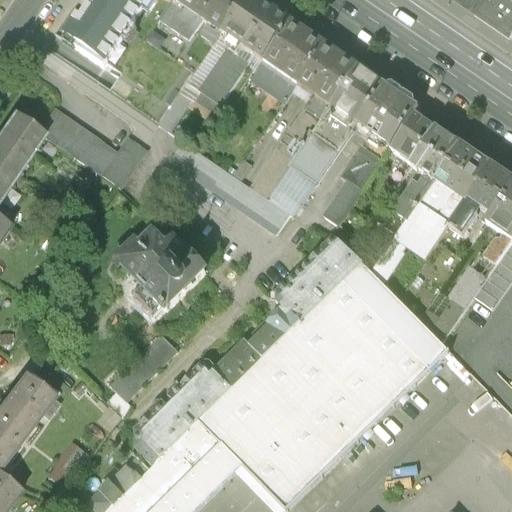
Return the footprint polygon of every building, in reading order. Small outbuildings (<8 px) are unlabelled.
[(171,6),(175,0),(101,0),(67,50),(109,80),(164,1),(171,6)] [(248,0),(176,0),(174,3),(205,24),(209,27),(223,36),(248,0)] [(250,0),(248,0),(223,36),(236,45),(257,59),(266,65),(291,28),(284,23),(254,2),(250,0)] [(452,0),(478,17),(489,0),(452,0)] [(511,0),(489,0),(478,17),(511,40),(511,0)] [(205,24),(174,3),(160,25),(190,45),(205,24)] [(209,27),(200,39),(215,49),(223,36),(209,27)] [(323,50),(291,28),(266,65),(298,88),(323,50)] [(196,109),(203,99),(200,97),(236,45),(223,36),(215,49),(208,58),(184,93),(180,99),(196,109)] [(257,59),(236,45),(200,97),(203,99),(221,111),(257,59)] [(358,74),(323,50),(298,88),(315,99),(332,111),(358,74)] [(266,65),(252,85),(284,107),(298,88),(266,65)] [(385,92),(358,74),(332,111),(359,130),(385,92)] [(159,76),(133,113),(158,131),(180,99),(184,93),(159,76)] [(419,116),(385,92),(359,130),(372,138),(392,152),(397,155),(418,124),(415,122),(419,116)] [(313,139),(332,111),(315,99),(251,193),(268,205),(313,139)] [(123,189),(146,151),(125,138),(118,151),(51,110),(35,135),(123,189)] [(0,142),(0,207),(45,142),(15,121),(0,142)] [(437,137),(418,124),(397,155),(415,168),(437,137)] [(459,153),(437,137),(415,168),(413,172),(426,180),(436,187),(459,153)] [(372,138),(342,182),(348,186),(362,196),(392,152),(372,138)] [(313,139),(268,205),(290,219),(294,223),(339,157),(313,139)] [(276,240),(290,219),(268,205),(251,193),(183,146),(169,166),(276,240)] [(491,175),(459,153),(436,187),(467,209),(491,175)] [(511,194),(511,189),(491,175),(467,209),(481,219),(491,225),(511,194)] [(414,186),(392,218),(408,228),(420,210),(436,187),(426,180),(419,190),(414,186)] [(363,197),(362,196),(348,186),(324,222),(339,232),(363,197)] [(420,210),(452,232),(467,209),(436,187),(420,210)] [(511,194),(491,225),(490,226),(503,235),(511,240),(511,194)] [(481,219),(467,209),(452,232),(450,234),(464,244),(481,219)] [(426,268),(450,234),(452,232),(420,210),(408,228),(399,241),(371,278),(383,291),(408,255),(426,268)] [(399,241),(408,228),(392,218),(384,230),(399,241)] [(0,249),(11,234),(0,226),(0,249)] [(511,240),(503,235),(485,261),(497,269),(500,271),(511,254),(511,240)] [(129,277),(169,319),(210,280),(177,246),(168,254),(156,241),(142,255),(137,249),(127,259),(123,255),(110,268),(124,282),(129,277)] [(287,318),(251,354),(266,369),(365,272),(336,243),(279,300),(278,309),(287,318)] [(493,314),(511,286),(511,254),(500,271),(497,269),(475,301),(493,314)] [(479,257),(449,301),(467,313),(475,301),(497,269),(485,261),(479,257)] [(208,511),(245,475),(281,511),(298,511),(452,361),(383,291),(371,278),(365,272),(266,369),(234,400),(202,432),(157,476),(145,488),(120,511),(208,511)] [(178,357),(161,339),(110,390),(128,408),(178,357)] [(234,400),(266,369),(251,354),(246,348),(217,376),(214,379),(234,400)] [(202,432),(234,400),(214,379),(217,376),(211,369),(204,370),(170,403),(175,408),(169,414),(166,410),(159,410),(151,417),(154,420),(137,437),(137,455),(157,476),(202,432)] [(28,382),(0,419),(0,477),(2,479),(58,404),(28,382)] [(120,511),(145,488),(131,475),(113,492),(111,490),(102,499),(103,501),(91,511),(120,511)] [(0,477),(0,511),(17,511),(28,499),(2,479),(0,477)]
